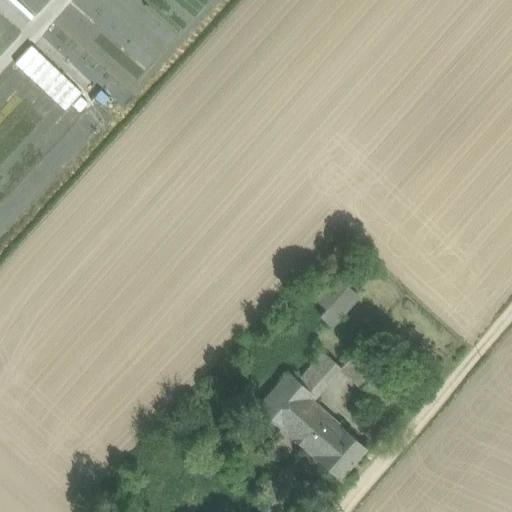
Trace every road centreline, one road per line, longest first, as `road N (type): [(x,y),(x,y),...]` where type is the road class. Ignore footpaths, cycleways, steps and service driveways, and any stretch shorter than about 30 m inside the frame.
road 1 (track): [(511,318),(333,511)]
road 2 (track): [(0,7),(92,92)]
